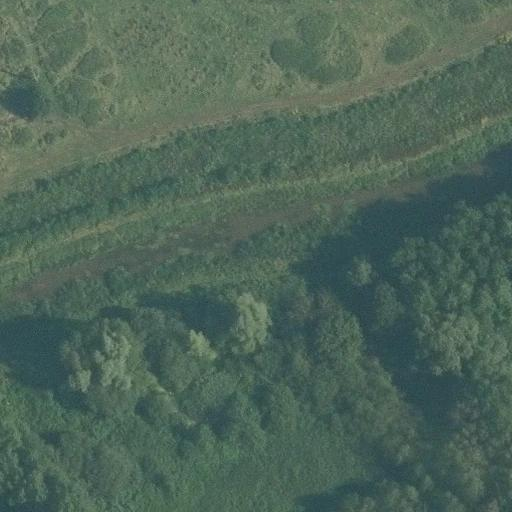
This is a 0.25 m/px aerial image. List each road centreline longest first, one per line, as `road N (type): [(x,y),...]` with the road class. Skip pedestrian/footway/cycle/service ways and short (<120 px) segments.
road 1 (track): [(0,274),(184,212),(428,152),(511,113)]
road 2 (track): [(0,365),(205,287),(397,256),(511,210)]
